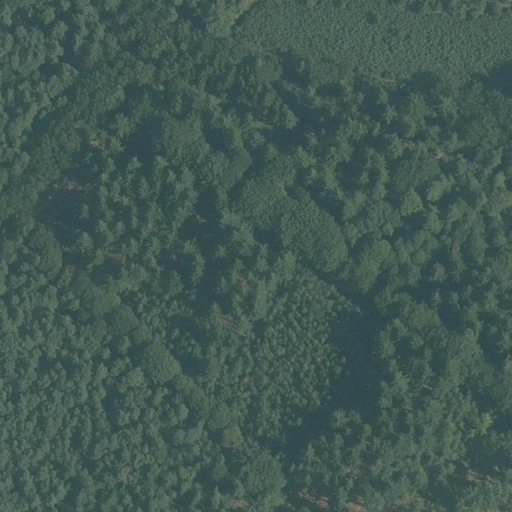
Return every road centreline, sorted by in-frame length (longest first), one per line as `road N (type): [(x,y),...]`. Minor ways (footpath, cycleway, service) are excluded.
road 1 (unclassified): [(511,395),(130,115),(0,8)]
road 2 (track): [(511,415),(155,143),(115,135),(75,140),(0,186)]
road 3 (track): [(511,106),(231,44),(15,19)]
road 4 (track): [(352,274),(425,242),(460,244),(511,270)]
road 5 (unknown): [(108,98),(8,228)]
